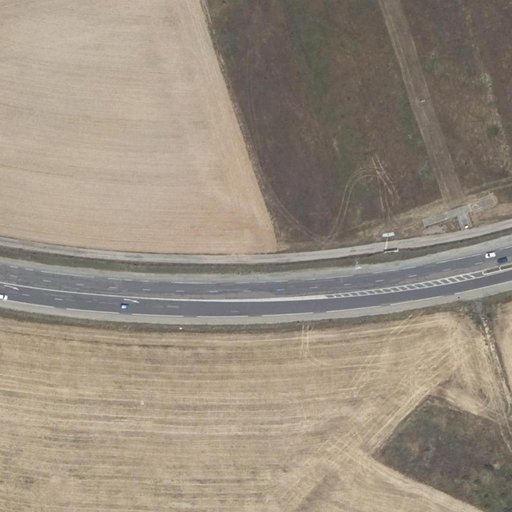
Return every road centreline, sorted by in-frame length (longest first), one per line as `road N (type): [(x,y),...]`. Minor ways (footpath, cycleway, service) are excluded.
road 1 (primary): [(112,296),(224,308),(332,305),(511,275)]
road 2 (primary): [(511,255),(332,287),(112,296)]
road 3 (track): [(511,407),(472,284)]
